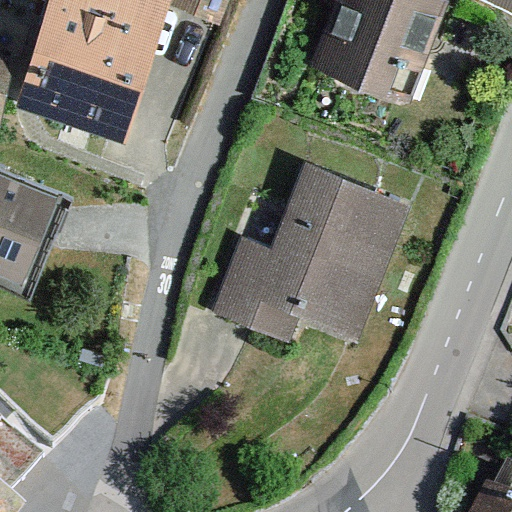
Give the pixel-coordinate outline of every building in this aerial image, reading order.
[(59,0),(26,119),(144,152),(182,20),(232,34),(242,0),(59,0)] [(342,0),(314,74),(429,118),(467,20),(432,7),(434,0),(342,0)] [(0,126),(9,127),(18,53),(0,51),(0,126)] [(245,243),(213,314),(287,346),(300,317),(359,343),(418,208),(314,163),(274,255),(245,243)] [(0,169),(0,288),(32,300),(72,196),(0,169)] [(511,511),(511,475),(492,511),(511,511)] [(0,511),(19,511),(28,502),(0,477),(0,511)]
